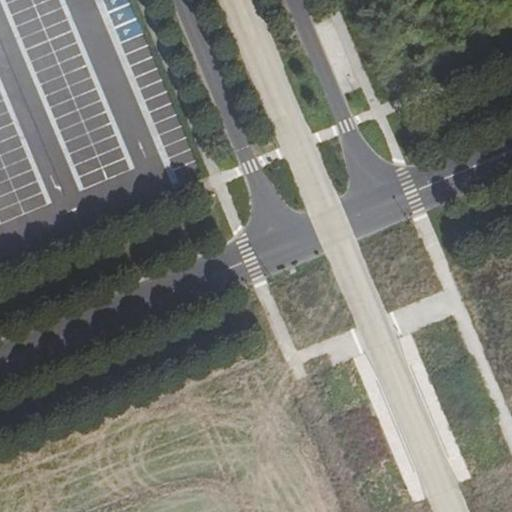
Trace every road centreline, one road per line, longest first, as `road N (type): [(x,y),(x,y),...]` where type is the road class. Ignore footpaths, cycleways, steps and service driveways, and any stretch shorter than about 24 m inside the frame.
road 1 (unclassified): [(0,365),(283,246)]
road 2 (unclassified): [(180,0),(283,246)]
road 3 (unclassified): [(379,205),(295,0)]
road 4 (unclassified): [(379,205),(511,150)]
